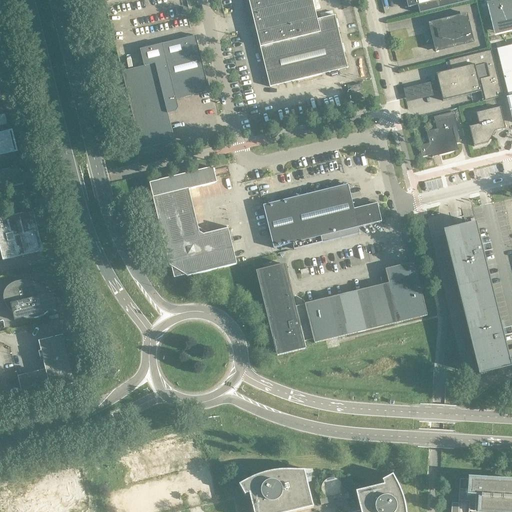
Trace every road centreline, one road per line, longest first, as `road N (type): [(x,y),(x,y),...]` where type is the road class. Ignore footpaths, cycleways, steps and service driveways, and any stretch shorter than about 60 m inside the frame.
road 1 (secondary): [(28,0),(89,234),(155,337)]
road 2 (secondary): [(181,317),(159,303),(115,232),(54,0)]
road 3 (secondary): [(219,397),(347,434),(511,443)]
road 4 (secondary): [(511,417),(317,403),(239,371)]
road 5 (residential): [(511,167),(396,193),(379,133)]
road 6 (secondary): [(0,455),(71,437),(164,393)]
road 7 (secondary): [(150,367),(71,419),(0,438)]
road 8 (residential): [(379,133),(242,165),(237,147)]
road 9 (residential): [(204,0),(237,147)]
road 10 (residential): [(379,133),(392,113),(366,0)]
